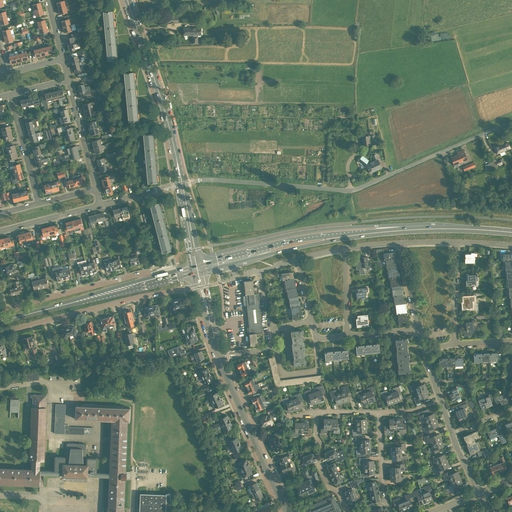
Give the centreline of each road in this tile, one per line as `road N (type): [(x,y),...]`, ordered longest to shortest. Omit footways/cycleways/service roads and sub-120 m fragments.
road 1 (unclassified): [(182,184),(345,191),(511,122)]
road 2 (unclassified): [(0,332),(195,284)]
road 3 (primary): [(380,232),(310,237),(201,264)]
road 4 (primary): [(202,271),(380,232)]
road 5 (secondary): [(287,511),(219,356)]
road 6 (primary): [(177,159),(127,0)]
road 7 (unclassified): [(146,278),(140,273),(6,307)]
road 8 (primary): [(511,232),(380,232)]
road 9 (primary): [(75,301),(193,273)]
